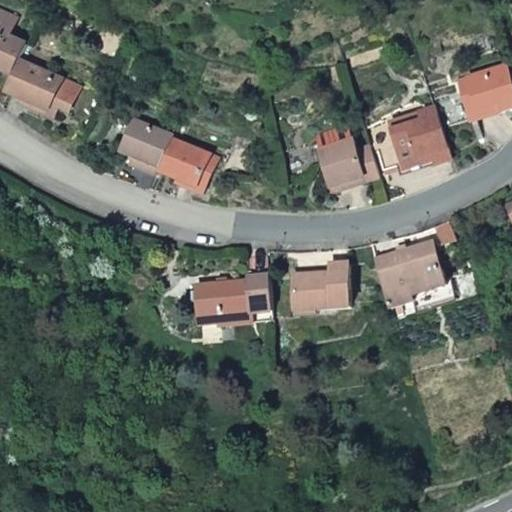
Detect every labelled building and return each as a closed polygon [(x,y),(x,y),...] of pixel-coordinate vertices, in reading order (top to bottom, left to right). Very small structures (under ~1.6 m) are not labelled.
[(0,68),(15,75),(20,60),(28,43),(11,36),(18,16),(0,8),(0,68)] [(67,79),(20,60),(15,75),(8,91),(22,98),(52,111),(67,79)] [(469,114),(498,106),(500,113),(511,109),(511,77),(508,67),(459,82),(469,114)] [(67,79),(52,111),(59,114),(69,118),(83,86),(67,79)] [(59,114),(52,111),(22,98),(20,104),(57,120),(59,114)] [(422,118),(391,128),(392,132),(383,135),(386,142),(377,144),(386,171),(404,165),(406,171),(438,161),(439,165),(455,160),(437,105),(420,111),(422,118)] [(472,122),(500,113),(498,106),(469,114),(472,122)] [(420,111),(389,121),(391,128),(422,118),(420,111)] [(176,137),(138,120),(125,151),(135,155),(145,160),(142,169),(160,176),(162,171),(176,139),(176,137)] [(349,124),(315,134),(320,148),(354,138),(349,124)] [(354,138),(320,148),(332,187),(367,177),(368,180),(381,176),(371,145),(358,149),(354,138)] [(215,156),(176,139),(162,171),(197,186),(201,174),(207,176),(215,156)] [(135,155),(131,164),(142,169),(145,160),(135,155)] [(207,176),(202,188),(209,191),(222,159),(215,156),(207,176)] [(202,188),(207,176),(201,174),(197,186),(202,188)] [(446,288),(434,244),(418,249),(419,254),(403,260),(402,254),(377,262),(392,311),(416,304),(414,297),(446,288)] [(418,249),(402,254),(403,260),(419,254),(418,249)] [(332,276),(297,278),(299,313),(351,310),(349,266),(331,266),(332,276)] [(249,282),(197,287),(201,327),(221,325),(221,328),(255,325),(255,316),(274,315),(270,278),(249,280),(249,282)] [(446,288),(414,297),(416,304),(417,308),(449,299),(446,288)] [(255,325),(274,323),(274,315),(255,316),(255,325)]
